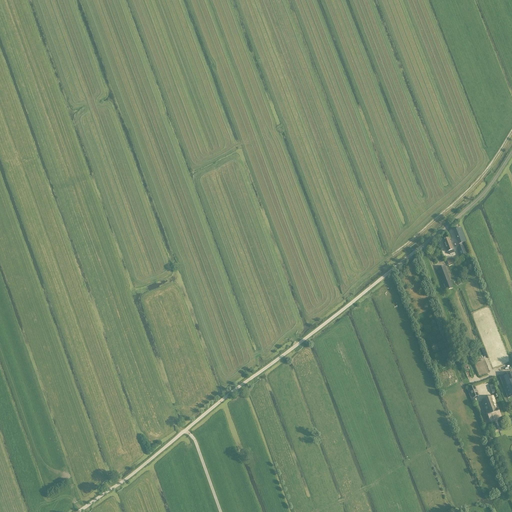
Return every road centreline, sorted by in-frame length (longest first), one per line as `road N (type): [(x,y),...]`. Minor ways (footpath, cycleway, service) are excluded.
road 1 (track): [(78,511),(392,271)]
road 2 (track): [(293,334),(360,511)]
road 3 (track): [(391,255),(460,200),(511,133)]
road 4 (unclassified): [(392,271),(478,199),(511,152)]
road 5 (track): [(21,411),(42,468),(68,476),(83,508)]
